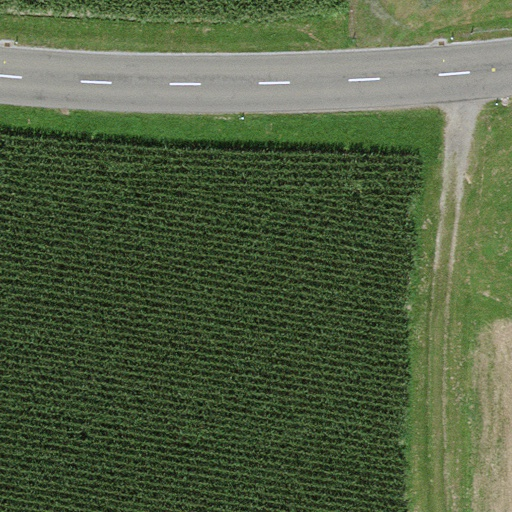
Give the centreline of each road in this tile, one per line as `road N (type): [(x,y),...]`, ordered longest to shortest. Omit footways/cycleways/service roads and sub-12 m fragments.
road 1 (tertiary): [(0,79),(247,87),(511,68)]
road 2 (track): [(441,511),(441,311),(465,76)]
